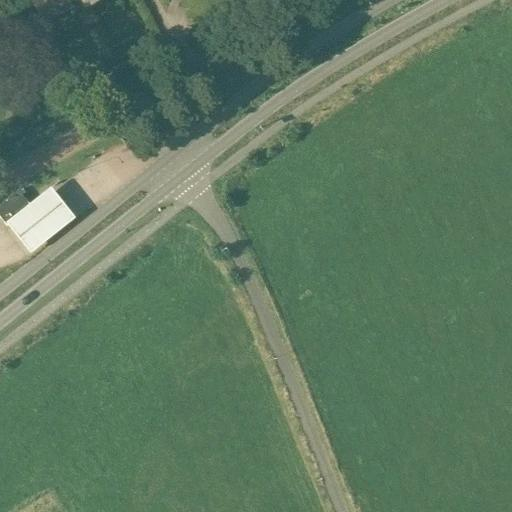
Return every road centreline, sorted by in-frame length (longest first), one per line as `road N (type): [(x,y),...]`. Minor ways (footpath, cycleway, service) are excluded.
road 1 (residential): [(342,511),(235,252),(181,179)]
road 2 (residential): [(0,176),(297,21)]
road 3 (secondary): [(181,179),(322,76),(453,0)]
road 4 (secondary): [(398,0),(309,53),(167,164)]
road 5 (secondary): [(0,322),(181,179)]
road 6 (secondary): [(167,164),(0,294)]
